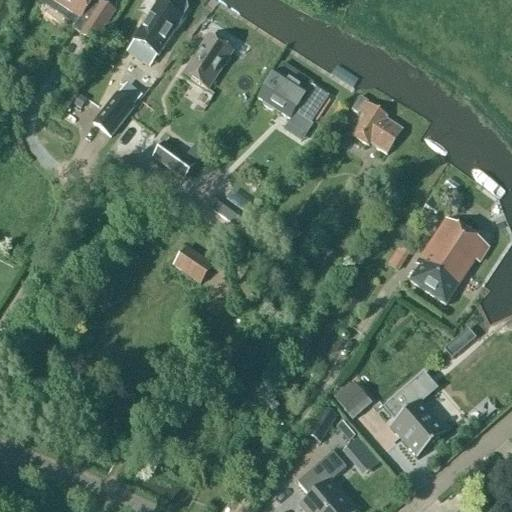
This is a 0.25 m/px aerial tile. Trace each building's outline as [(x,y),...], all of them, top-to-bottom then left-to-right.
[(95,46),(115,15),(93,1),(93,0),(48,0),(79,20),(72,31),(95,46)] [(158,58),(181,21),(169,13),(175,4),(173,0),(160,0),(133,42),(158,58)] [(184,76),(207,92),(232,54),(208,38),(184,76)] [(269,43),(267,42),(262,49),(275,58),(280,50),(269,43)] [(294,115),(310,125),(328,98),(311,87),(307,94),(276,73),(258,101),(262,104),(263,107),(271,113),(275,112),(290,122),(294,115)] [(93,126),(110,139),(133,110),(117,96),(93,126)] [(351,112),(358,116),(359,115),(364,118),(352,138),(368,148),(369,146),(386,157),(403,132),(386,121),(387,119),(367,106),(368,104),(360,98),(351,112)] [(154,160),(183,181),(193,167),(164,145),(154,160)] [(363,195),(370,202),(379,192),(372,185),(363,195)] [(220,201),(211,213),(234,229),(242,217),(220,201)] [(409,284),(445,307),(485,247),(445,221),(415,267),(419,269),(409,284)] [(173,268),(200,286),(212,268),(186,250),(173,268)] [(454,346),(448,345),(442,348),(440,354),(443,361),(449,362),(455,360),(457,352),(454,346)] [(390,430),(417,461),(445,436),(419,406),(436,391),(423,376),(385,409),(397,424),(390,430)] [(334,402),(351,422),(371,406),(354,386),(334,402)] [(337,419),(323,410),(306,437),(320,446),(337,419)] [(369,454),(358,441),(357,441),(346,451),(357,464),(369,454)] [(351,511),(328,485),(346,470),(332,455),(297,485),(310,500),(299,508),(302,511),(351,511)]
